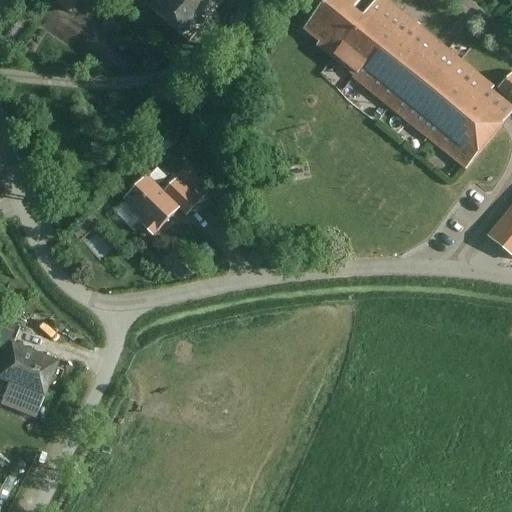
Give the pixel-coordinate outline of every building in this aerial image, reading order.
[(46,0),(45,1),(69,15),(79,0),(146,0),(156,7),(147,17),(187,49),(230,1),(229,0),(46,0)] [(494,90),(382,0),(379,0),(362,24),(352,17),(360,6),(352,0),(330,0),(302,35),(319,45),(316,50),(353,81),(352,83),(465,173),(511,115),(511,109),(490,93),(494,90)] [(511,76),(497,92),(511,107),(511,76)] [(158,175),(133,202),(171,237),(218,184),(193,161),(170,187),(158,175)] [(511,212),(489,240),(511,259),(511,212)] [(103,267),(135,223),(122,213),(108,233),(98,226),(80,250),(103,267)] [(18,334),(0,325),(0,339),(12,345),(18,334)] [(48,400),(62,366),(19,347),(4,381),(48,400)]
